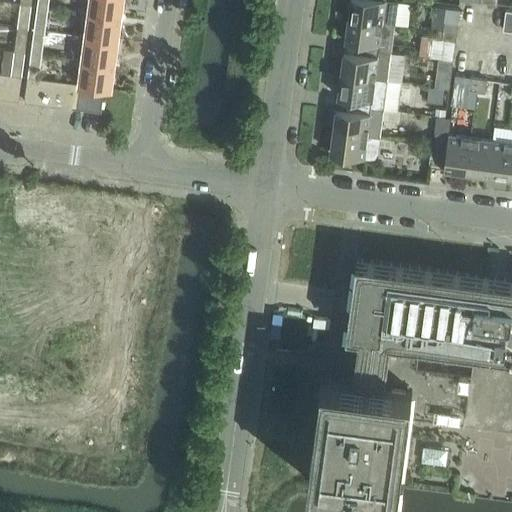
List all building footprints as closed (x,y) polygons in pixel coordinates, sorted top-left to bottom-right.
[(121,15),(123,0),(90,0),(89,10),(121,15)] [(398,0),(350,0),(349,15),(395,22),(398,0)] [(28,26),(32,3),(21,1),(18,25),(28,26)] [(46,29),(49,5),(38,4),(35,27),(46,29)] [(511,29),(511,8),(506,8),(503,28),(511,29)] [(118,39),(121,15),(89,10),(85,34),(118,39)] [(393,44),(395,22),(349,15),(346,38),(356,39),(393,44)] [(457,30),(458,21),(445,20),(444,28),(457,30)] [(25,50),(28,26),(18,25),(15,49),(25,50)] [(43,53),(46,29),(35,27),(32,51),(43,53)] [(456,39),(457,30),(444,28),(443,37),(456,39)] [(115,63),(118,39),(85,34),(82,58),(115,63)] [(344,50),(341,72),(388,79),(402,80),(405,52),(392,50),(393,44),(356,39),(354,51),(344,50)] [(22,75),(25,50),(15,49),(11,73),(22,75)] [(39,77),(43,53),(32,51),(28,75),(39,77)] [(453,58),(439,56),(435,85),(449,87),(453,58)] [(111,86),(115,63),(82,58),(79,82),(92,84),(104,85),(111,86)] [(0,95),(6,97),(10,73),(0,71),(0,95)] [(383,113),(388,79),(341,72),(338,94),(349,96),(347,108),(383,113)] [(22,75),(11,73),(10,73),(6,97),(19,98),(22,75)] [(38,101),(41,77),(39,77),(28,75),(25,100),(38,101)] [(477,90),(479,76),(470,75),(469,89),(477,90)] [(486,91),(487,77),(479,76),(477,90),(486,91)] [(51,103),(54,79),(41,77),(38,101),(51,103)] [(63,105),(66,80),(54,79),(51,103),(63,105)] [(75,106),(79,82),(66,80),(63,105),(75,106)] [(92,84),(79,82),(75,106),(88,108),(92,84)] [(101,110),(104,85),(92,84),(88,108),(101,110)] [(380,135),(383,113),(347,108),(337,107),(334,129),(380,135)] [(378,151),(380,135),(334,129),(331,151),(365,156),(374,157),(378,151)] [(448,141),(449,132),(436,130),(435,139),(448,141)] [(466,169),(471,135),(449,132),(448,141),(444,163),(444,166),(466,169)] [(488,172),(492,138),(471,135),(466,169),(488,172)] [(509,175),(511,154),(511,140),(492,138),(488,172),(509,175)] [(444,163),(448,141),(435,139),(432,162),(444,163)] [(0,364),(25,367),(21,401),(42,404),(41,411),(110,420),(136,224),(0,206),(0,364)] [(511,276),(357,256),(347,329),(351,330),(345,372),(323,369),(322,374),(309,478),(347,484),(348,477),(361,479),(360,485),(399,490),(409,412),(511,425),(511,276)]
